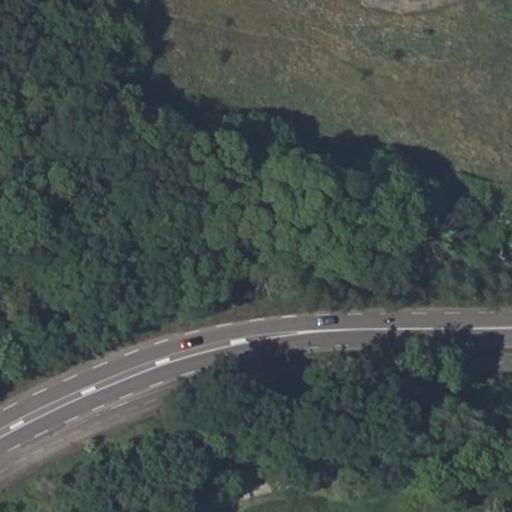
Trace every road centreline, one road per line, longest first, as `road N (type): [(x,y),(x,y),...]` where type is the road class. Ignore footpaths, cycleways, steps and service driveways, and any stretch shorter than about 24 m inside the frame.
road 1 (tertiary): [(511,329),(256,336),(170,356),(0,434)]
road 2 (track): [(511,480),(323,489),(259,497),(225,511)]
